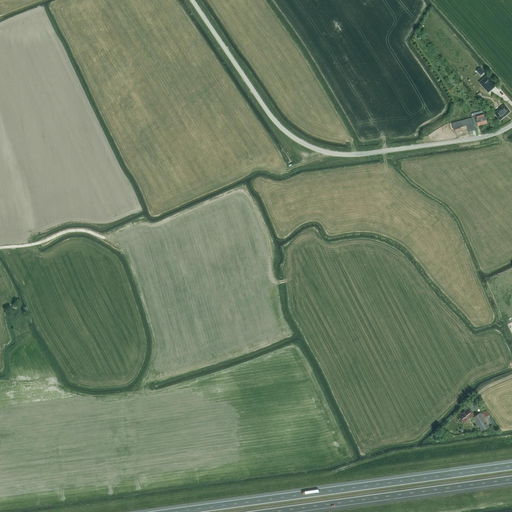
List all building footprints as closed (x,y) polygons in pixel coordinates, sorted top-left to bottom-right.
[(496,85),(487,75),(478,82),(487,93),(496,85)] [(500,120),(510,112),(504,105),(494,113),(500,120)] [(474,126),(486,123),(485,118),(484,114),(472,118),(474,126)] [(469,132),(475,130),(472,118),(451,123),(453,129),(467,125),(469,132)] [(473,415),(468,408),(458,416),(460,418),(458,419),(458,420),(460,422),(461,422),(462,421),(464,423),(473,415)] [(489,427),(483,418),(489,415),(486,411),(481,414),(480,413),(473,417),(482,431),(489,427)]
